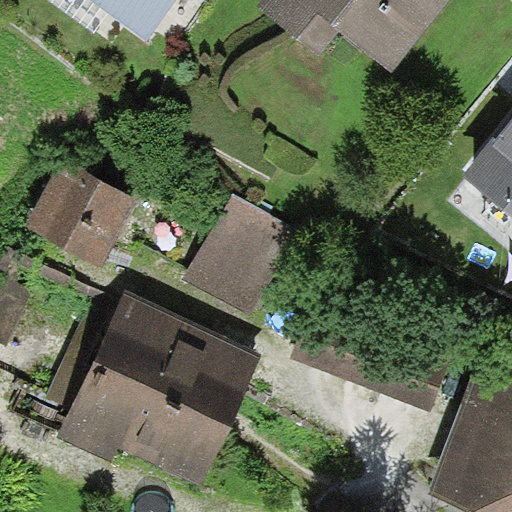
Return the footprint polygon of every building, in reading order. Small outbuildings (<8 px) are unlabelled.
[(99,0),(147,34),(171,0),(99,0)] [(323,52),(338,33),(392,75),(449,0),(270,0),(265,7),(323,52)] [(511,120),(467,177),(511,212),(511,120)] [(64,161),(30,228),(101,264),(135,197),(64,161)] [(302,227),(235,192),(188,282),(255,317),(302,227)] [(202,486),(261,353),(125,293),(118,310),(91,298),(47,397),(69,406),(55,439),(116,466),(123,451),(202,486)] [(311,309),(292,356),(432,413),(451,366),(311,309)] [(511,511),(511,358),(487,350),(430,501),(459,511),(511,511)]
